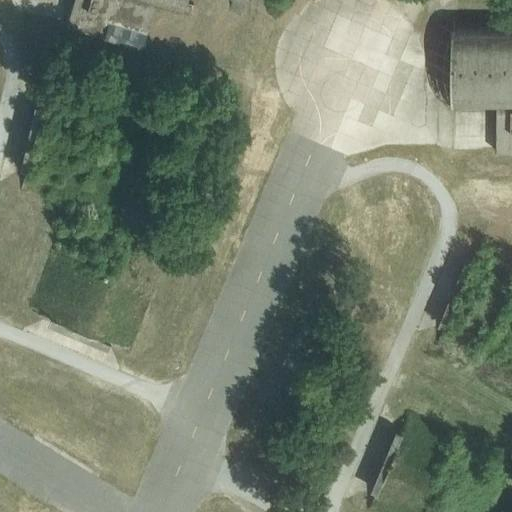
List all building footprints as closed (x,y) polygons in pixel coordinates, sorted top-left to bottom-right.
[(73,0),(66,25),(142,48),(154,7),(180,14),(180,13),(190,15),(193,4),(184,1),(184,0),(228,0),(241,4),(242,0),(73,0)] [(511,16),(454,16),(452,108),(497,109),(497,151),(511,151),(511,16)] [(132,108),(45,84),(21,189),(113,207),(121,206),(128,202),(133,196),(136,189),(147,134),(147,126),(144,119),(139,112),(132,108)] [(66,219),(61,226),(31,309),(129,350),(162,265),(163,257),(161,248),(156,241),(148,236),(91,213),(82,212),(73,214),(66,219)] [(511,259),(478,245),(437,343),(511,375),(511,259)] [(485,438),(408,411),(367,510),(373,511),(479,511),(498,467),(499,459),(497,450),(492,443),(485,438)] [(511,511),(511,498),(510,500),(504,506),(501,511),(511,511)]
